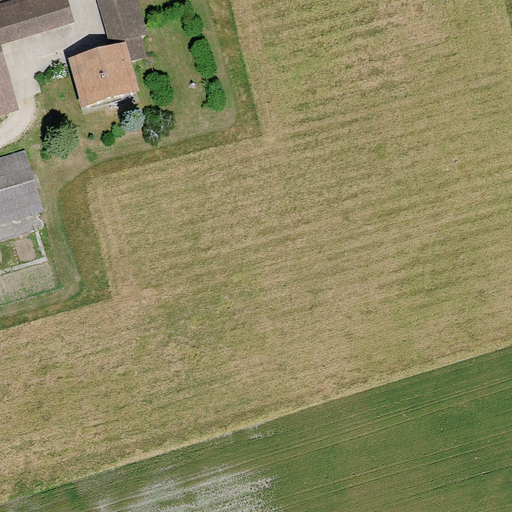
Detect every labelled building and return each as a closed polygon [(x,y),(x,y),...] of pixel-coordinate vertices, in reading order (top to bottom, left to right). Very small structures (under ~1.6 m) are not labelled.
[(73,25),(64,0),(8,0),(1,3),(15,44),(73,25)] [(135,0),(91,0),(102,35),(142,24),(135,0)] [(132,95),(120,43),(62,57),(73,108),(132,95)] [(0,117),(14,114),(0,65),(0,117)] [(0,222),(40,212),(21,151),(0,157),(0,222)]
